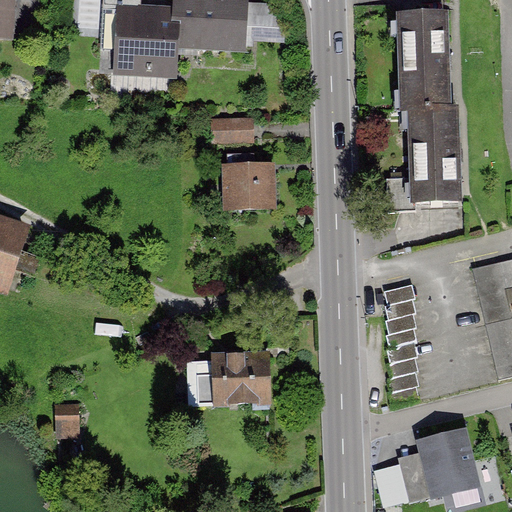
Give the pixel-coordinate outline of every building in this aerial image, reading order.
[(21,0),(0,0),(0,40),(21,40),(21,0)] [(178,76),(178,59),(253,59),(252,0),(175,0),(175,8),(117,8),(117,76),(178,76)] [(448,26),(391,26),(392,120),(406,120),(449,119),(448,26)] [(266,117),(209,118),(210,145),(267,144),(266,117)] [(449,119),(406,120),(407,214),(456,213),(454,119),(449,119)] [(266,174),(219,179),(224,225),(271,220),(266,174)] [(0,306),(1,307),(29,235),(0,223),(0,306)] [(511,293),(511,258),(473,267),(499,384),(511,381),(511,316),(507,294),(511,293)] [(400,401),(423,400),(417,289),(394,291),(400,401)] [(199,427),(270,418),(264,372),(193,381),(199,427)] [(83,406),(60,407),(61,440),(84,439),(83,406)] [(468,428),(416,442),(432,502),(484,488),(468,428)]
